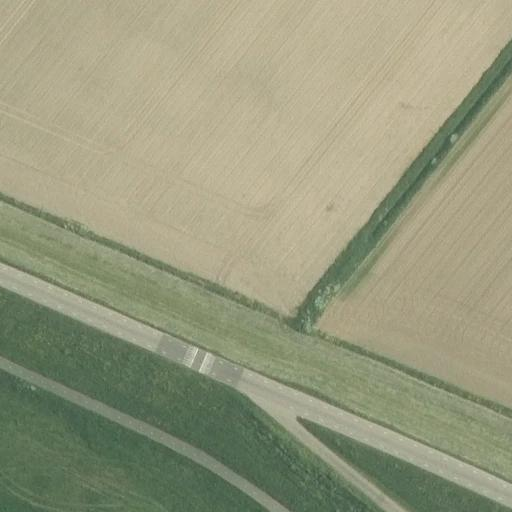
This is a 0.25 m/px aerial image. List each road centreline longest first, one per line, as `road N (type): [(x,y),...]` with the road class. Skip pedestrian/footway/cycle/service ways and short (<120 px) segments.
road 1 (tertiary): [(273,394),(0,274)]
road 2 (tertiary): [(511,499),(273,394)]
road 3 (unclassified): [(396,511),(281,419),(273,394)]
